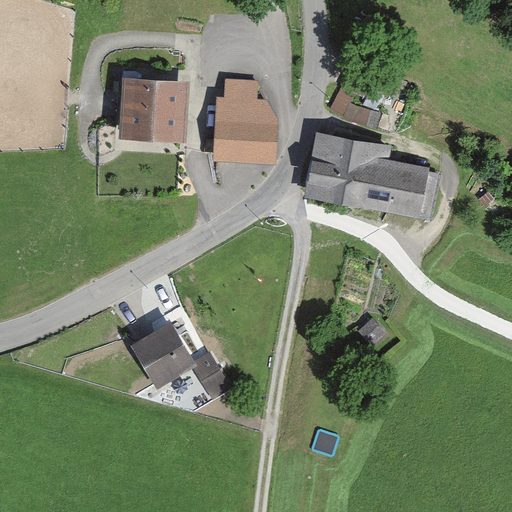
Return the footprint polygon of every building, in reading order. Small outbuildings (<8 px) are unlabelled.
[(350,70),(334,99),(366,117),(383,88),(350,70)] [(191,79),(124,75),(120,136),(187,140),(191,79)] [(260,78),(225,76),(223,92),(215,92),(211,159),(277,163),(280,117),(268,99),(259,99),(260,78)] [(393,143),(322,130),(309,197),(432,219),(442,168),(390,158),(393,143)] [(174,324),(133,347),(157,389),(198,366),(174,324)]
